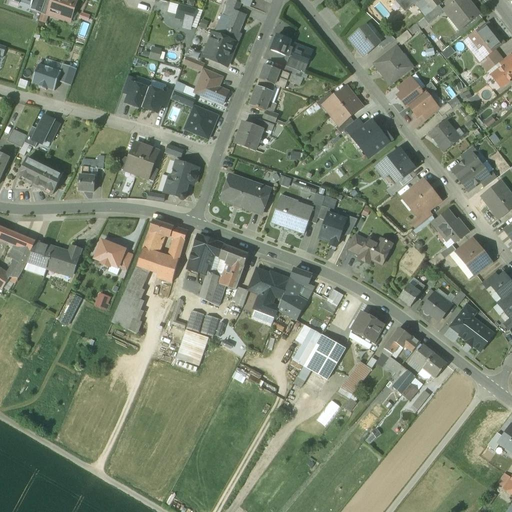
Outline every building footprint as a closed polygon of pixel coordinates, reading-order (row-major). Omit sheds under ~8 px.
[(33,0),(31,6),(30,10),(41,14),(45,0),(33,0)] [(45,0),(41,14),(48,17),(50,13),(48,12),(52,0),(45,0)] [(77,0),(52,0),(48,12),(50,13),(51,9),(61,12),(59,16),(70,20),(77,0)] [(171,0),(169,10),(176,11),(178,2),(171,0)] [(240,4),(230,0),(227,0),(226,5),(228,6),(238,10),(240,4)] [(394,0),(405,12),(419,0),(394,0)] [(441,4),(437,0),(424,0),(433,11),(439,6),(441,4)] [(467,0),(457,0),(444,10),(460,31),(479,16),(467,0)] [(202,11),(180,5),(176,19),(185,21),(183,28),(191,30),(192,25),(197,26),(202,11)] [(238,10),(228,6),(225,17),(228,19),(220,37),(236,44),(240,35),(236,33),(240,24),(242,25),(246,17),(237,13),(238,10)] [(433,11),(423,19),(428,25),(442,15),(440,13),(443,11),(439,6),(433,11)] [(39,22),(46,24),(48,17),(41,14),(39,22)] [(370,23),(350,40),(364,57),(379,44),(378,42),(383,39),(370,23)] [(487,24),(465,42),(480,62),(495,51),(501,46),(492,35),(494,33),(487,24)] [(406,32),(396,40),(400,46),(411,38),(406,32)] [(220,37),(212,34),(203,58),(225,67),(231,52),(233,53),(236,44),(220,37)] [(383,39),(378,42),(379,44),(383,50),(395,40),(389,34),(383,39)] [(290,42),(277,36),(271,51),(285,56),(289,57),(295,60),(298,53),(288,48),(290,42)] [(162,49),(151,46),(149,60),(159,62),(162,49)] [(202,53),(189,48),(186,57),(192,59),(198,61),(202,53)] [(396,48),(374,65),(390,85),(412,68),(396,48)] [(495,51),(480,62),(488,72),(500,63),(502,61),(495,51)] [(304,55),(298,53),(295,60),(302,62),(304,55)] [(310,57),(304,55),(302,62),(303,63),(307,64),(310,57)] [(502,61),(500,63),(503,68),(504,68),(511,61),(511,58),(510,55),(502,61)] [(295,60),(289,57),(286,67),(296,71),(299,72),(303,63),(302,62),(295,60)] [(198,61),(192,59),(189,66),(201,71),(204,64),(198,61)] [(511,61),(504,68),(503,68),(497,73),(496,72),(493,75),(493,76),(492,77),(498,84),(500,82),(503,86),(511,78),(511,61)] [(76,70),(63,65),(60,73),(58,82),(71,86),(76,70)] [(60,73),(38,66),(32,84),(39,86),(39,88),(47,91),(47,89),(54,91),(58,82),(60,73)] [(284,73),(265,66),(259,80),(260,80),(274,85),(277,79),(287,82),(290,75),(284,73)] [(296,71),(286,67),(284,73),(290,75),(294,77),(296,71)] [(221,78),(204,71),(195,93),(223,104),(228,92),(217,88),(221,78)] [(294,77),(292,83),(297,84),(299,77),(301,78),(303,73),(299,72),(296,71),(294,77)] [(128,76),(122,93),(128,96),(133,83),(134,84),(135,79),(128,76)] [(410,77),(397,87),(401,93),(415,83),(410,77)] [(177,80),(175,88),(186,92),(189,84),(177,80)] [(274,85),(260,80),(257,87),(273,93),(275,86),(274,85)] [(134,84),(133,83),(128,96),(126,103),(127,104),(127,102),(132,104),(132,105),(142,109),(142,108),(149,89),(148,89),(134,84)] [(421,91),(415,83),(401,93),(397,96),(406,108),(408,106),(423,94),(421,91)] [(431,83),(421,91),(423,94),(426,93),(434,87),(431,83)] [(257,87),(249,107),(265,112),(273,93),(257,87)] [(434,87),(426,93),(428,96),(429,96),(436,90),(434,87)] [(149,89),(142,108),(151,111),(152,110),(157,111),(156,113),(157,113),(160,106),(165,93),(164,93),(149,88),(148,89),(149,89)] [(334,97),(327,102),(327,103),(335,113),(354,98),(346,88),(334,97)] [(173,91),(166,89),(164,93),(165,93),(160,106),(167,108),(173,91)] [(196,100),(175,92),(171,99),(193,108),(196,100)] [(330,92),(316,103),(320,109),(327,103),(327,102),(334,97),(330,92)] [(423,94),(408,106),(417,118),(422,114),(423,114),(422,113),(435,104),(429,96),(428,96),(426,93),(423,94)] [(354,98),(335,113),(343,122),(343,123),(350,118),(362,108),(354,98)] [(435,104),(422,113),(423,114),(422,114),(426,120),(439,110),(435,104)] [(195,107),(185,130),(208,140),(218,116),(195,107)] [(278,116),(265,112),(263,118),(275,123),(278,116)] [(55,121),(44,116),(37,130),(32,140),(38,143),(43,145),(45,140),(51,143),(60,125),(54,122),(55,121)] [(350,118),(343,123),(343,122),(336,128),(340,133),(345,129),(354,122),(350,118)] [(273,126),(258,120),(255,128),(262,131),(261,131),(270,135),(273,126)] [(354,122),(345,129),(350,136),(362,126),(357,120),(354,122)] [(382,134),(372,121),(351,137),(368,159),(392,140),(385,132),(382,134)] [(455,135),(445,122),(429,134),(443,152),(456,142),(452,137),(455,135)] [(255,128),(243,124),(236,143),(255,150),(261,131),(262,131),(255,128)] [(32,127),(27,137),(24,143),(29,146),(35,149),(38,143),(32,140),(37,130),(32,127)] [(27,137),(13,130),(7,142),(21,149),(24,143),(27,137)] [(21,149),(19,154),(24,156),(29,146),(24,143),(21,149)] [(129,158),(127,165),(128,166),(139,170),(147,148),(135,143),(129,158)] [(183,150),(168,145),(165,153),(180,158),(183,150)] [(472,147),(461,156),(465,162),(473,156),(474,156),(477,154),(472,147)] [(147,148),(139,170),(149,174),(151,174),(153,167),(159,152),(147,148)] [(399,150),(376,168),(382,176),(386,173),(388,176),(391,174),(398,182),(398,183),(399,183),(415,170),(399,150)] [(129,158),(124,156),(119,168),(126,171),(128,166),(127,165),(129,158)] [(473,156),(465,162),(453,171),(460,181),(481,166),(474,156),(473,156)] [(8,161),(0,157),(0,169),(3,171),(8,161)] [(62,175),(28,159),(19,178),(52,194),(62,175)] [(98,161),(83,160),(81,168),(80,176),(79,191),(93,193),(95,177),(97,177),(98,169),(97,169),(98,161)] [(198,169),(176,162),(172,178),(189,183),(189,184),(192,185),(193,183),(195,181),(197,177),(196,175),(198,169)] [(481,166),(460,181),(468,191),(481,182),(480,182),(488,175),(481,166)] [(153,167),(151,174),(149,174),(147,179),(154,181),(159,169),(153,167)] [(491,172),(488,175),(480,182),(481,182),(485,187),(496,179),(491,172)] [(270,190),(230,176),(222,200),(253,211),(254,210),(261,213),(262,214),(270,190)] [(172,178),(169,177),(164,193),(180,198),(180,199),(181,200),(181,201),(182,202),(183,202),(184,201),(185,201),(186,200),(186,199),(186,198),(185,197),(184,196),(189,184),(189,183),(172,178)] [(398,182),(386,191),(391,196),(403,187),(399,183),(398,183),(398,182)] [(424,182),(405,197),(414,208),(411,211),(418,218),(425,213),(440,202),(424,182)] [(511,196),(502,183),(482,197),(499,220),(510,212),(511,210),(511,196)] [(164,195),(149,193),(147,201),(163,203),(164,195)] [(311,210),(280,198),(271,222),(282,226),(283,223),(305,231),(308,221),(312,210),(311,210)] [(322,207),(313,204),(311,210),(312,210),(308,221),(316,224),(318,219),(322,207)] [(331,209),(322,206),(322,207),(318,219),(326,221),(326,219),(327,214),(329,214),(331,209)] [(458,226),(447,212),(432,224),(446,242),(450,238),(454,244),(467,233),(460,225),(458,226)] [(418,218),(411,223),(416,229),(429,219),(425,213),(418,218)] [(329,214),(327,214),(326,219),(326,221),(319,239),(332,243),(331,246),(336,248),(337,245),(342,232),(346,220),(345,220),(329,214)] [(357,220),(347,216),(345,220),(346,220),(342,232),(350,235),(357,220)] [(173,227),(154,221),(143,249),(157,254),(164,235),(170,237),(173,227)] [(12,232),(0,227),(0,238),(8,242),(12,232)] [(180,230),(173,227),(170,237),(177,239),(180,230)] [(187,232),(180,230),(177,239),(184,241),(187,232)] [(20,236),(12,232),(8,242),(15,245),(20,236)] [(36,242),(20,236),(15,245),(9,256),(8,256),(6,257),(8,259),(9,257),(14,260),(23,266),(31,253),(36,242)] [(216,243),(198,236),(188,269),(207,273),(208,272),(213,255),(216,243)] [(366,241),(356,236),(349,250),(359,255),(366,241)] [(177,239),(170,259),(162,256),(157,273),(155,278),(172,283),(184,242),(184,241),(177,239)] [(381,246),(367,239),(366,241),(359,255),(357,259),(369,264),(371,260),(382,265),(392,245),(383,240),(381,246)] [(468,241),(455,251),(460,257),(473,246),(472,246),(468,241)] [(36,242),(31,253),(32,253),(27,262),(34,264),(41,244),(36,242)] [(124,253),(125,251),(102,242),(95,259),(103,262),(102,265),(109,268),(111,265),(118,268),(124,253)] [(223,246),(216,243),(213,255),(219,257),(223,246)] [(54,249),(41,244),(34,264),(27,262),(24,270),(44,276),(47,268),(54,249)] [(490,263),(475,244),(472,246),(473,246),(460,257),(475,275),(490,263)] [(248,255),(223,246),(219,257),(228,260),(221,278),(219,285),(225,287),(235,291),(237,287),(248,255)] [(63,252),(54,249),(47,268),(71,276),(73,268),(74,268),(81,250),(72,247),(69,255),(63,253),(63,252)] [(157,254),(143,249),(137,266),(148,271),(151,272),(157,273),(162,256),(157,254)] [(124,253),(118,268),(127,272),(133,256),(124,253)] [(440,254),(429,262),(434,267),(444,260),(440,254)] [(14,260),(6,275),(9,277),(17,278),(23,266),(14,260)] [(148,271),(137,266),(121,303),(125,304),(133,306),(148,271)] [(312,276),(294,269),(289,281),(287,287),(296,291),(300,282),(308,284),(312,276)] [(6,275),(0,270),(0,287),(3,289),(9,279),(9,277),(6,275)] [(257,270),(249,290),(260,295),(254,309),(256,310),(274,317),(275,318),(278,310),(279,307),(272,305),(275,298),(275,297),(283,278),(281,277),(278,278),(273,276),(272,274),(271,273),(270,275),(257,270)] [(140,300),(151,272),(148,271),(133,306),(131,311),(123,308),(125,304),(121,303),(113,323),(138,334),(143,321),(137,319),(144,301),(140,300)] [(208,272),(207,273),(199,298),(211,303),(219,277),(208,272)] [(494,273),(482,283),(487,289),(491,286),(490,285),(499,278),(494,273)] [(511,283),(504,274),(499,278),(490,285),(491,286),(502,300),(503,301),(511,293),(511,283)] [(225,287),(219,285),(221,278),(219,277),(211,303),(220,305),(225,287)] [(283,278),(275,297),(275,298),(282,300),(287,287),(289,281),(283,278)] [(437,282),(432,278),(427,285),(432,288),(437,282)] [(425,287),(413,279),(409,284),(399,298),(411,307),(421,293),(425,287)] [(315,287),(308,284),(306,289),(312,292),(315,287)] [(248,291),(237,287),(235,291),(234,293),(239,294),(237,299),(244,302),(248,291)] [(296,291),(287,287),(279,307),(278,310),(297,321),(306,303),(301,300),(301,299),(300,299),(294,296),(296,291)] [(312,292),(306,289),(300,299),(301,299),(301,300),(306,303),(312,292)] [(336,308),(343,296),(333,290),(326,302),(336,308)] [(460,291),(451,302),(457,307),(466,296),(460,291)] [(511,293),(503,301),(502,300),(498,304),(510,319),(511,320),(511,318),(511,293)] [(75,296),(61,323),(66,326),(80,299),(75,296)] [(433,296),(423,309),(424,310),(424,313),(427,315),(430,315),(438,321),(450,305),(444,301),(442,303),(433,296)] [(182,301),(179,299),(171,324),(185,329),(186,325),(176,321),(182,301)] [(274,317),(256,310),(253,318),(271,325),(274,317)] [(204,315),(192,311),(186,329),(198,333),(204,315)] [(462,311),(450,327),(460,335),(472,319),(462,311)] [(201,333),(213,337),(218,320),(207,316),(201,333)] [(384,326),(367,316),(362,323),(357,320),(351,330),(374,343),(384,326)] [(494,335),(473,319),(472,319),(460,335),(459,336),(467,342),(466,343),(472,347),(473,346),(480,352),(494,335)] [(310,328),(292,360),(303,366),(321,334),(310,328)] [(411,337),(399,328),(382,352),(390,357),(399,346),(403,349),(405,345),(413,351),(420,343),(411,337)] [(177,358),(199,366),(209,339),(186,331),(177,358)] [(321,335),(304,367),(327,380),(340,358),(344,351),(345,349),(321,335)] [(422,346),(412,359),(423,368),(434,355),(422,346)] [(446,365),(434,355),(423,368),(436,378),(446,365)] [(401,366),(391,359),(388,364),(393,368),(391,370),(395,373),(401,366)] [(372,370),(360,363),(354,370),(366,378),(372,370)] [(408,371),(401,366),(395,373),(392,378),(396,382),(400,377),(402,378),(408,371)] [(366,378),(354,370),(340,388),(352,395),(366,378)] [(408,371),(402,378),(400,377),(396,382),(392,387),(402,395),(410,384),(416,377),(408,371)] [(418,390),(410,384),(402,395),(410,401),(418,390)] [(410,406),(418,411),(430,393),(423,389),(410,406)] [(351,399),(344,408),(349,412),(356,403),(351,399)] [(511,427),(504,438),(499,444),(511,454),(511,427)] [(497,433),(488,445),(494,450),(499,444),(504,438),(497,433)] [(504,489),(511,480),(505,476),(499,485),(504,489)]
